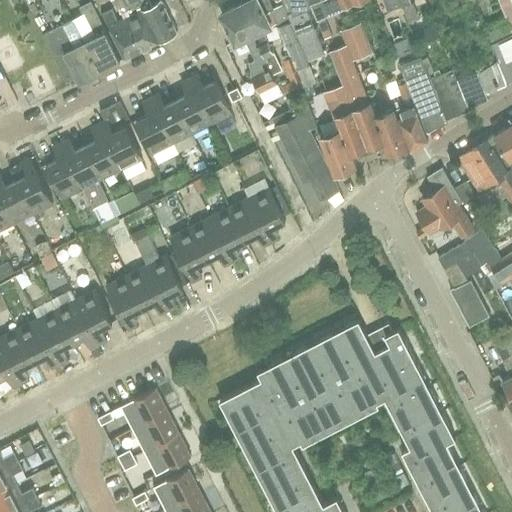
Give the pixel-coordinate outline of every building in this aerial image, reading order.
[(117,0),(126,16),(142,48),(159,40),(138,0),(117,0)] [(138,0),(159,40),(177,30),(162,0),(159,0),(151,4),(148,0),(138,0)] [(259,0),(244,0),(239,3),(254,33),(272,72),(281,68),(263,29),(272,25),(259,0)] [(311,3),(309,0),(290,0),(294,9),(293,10),(293,11),(287,13),(298,42),(316,35),(307,8),(312,6),(311,3)] [(326,17),(319,0),(337,0),(340,6),(341,5),(338,0),(309,0),(311,3),(312,6),(317,20),(326,17)] [(400,0),(389,0),(393,8),(401,5),(402,8),(403,7),(400,0)] [(498,0),(507,21),(511,33),(511,2),(511,0),(498,0)] [(98,15),(91,1),(79,7),(94,36),(85,40),(99,69),(120,59),(98,15)] [(223,17),(235,43),(244,38),(249,50),(250,50),(255,61),(250,63),(251,72),(260,92),(277,83),(272,72),(254,33),(239,3),(225,10),(223,17)] [(287,13),(284,5),(271,10),(290,57),(292,56),(297,68),(299,72),(309,69),(298,42),(287,13)] [(102,12),(124,57),(142,48),(126,16),(118,20),(112,8),(102,12)] [(488,31),(492,44),(511,34),(511,33),(507,21),(488,31)] [(361,22),(341,29),(346,44),(367,36),(361,22)] [(85,40),(75,45),(64,23),(43,33),(67,81),(77,76),(79,80),(99,69),(85,40)] [(35,31),(8,45),(27,84),(55,70),(35,31)] [(499,60),(507,81),(511,78),(511,34),(492,44),(499,60)] [(347,45),(329,51),(342,84),(364,139),(381,133),(388,151),(408,144),(409,144),(398,116),(395,107),(375,114),(370,102),(365,104),(360,89),(364,87),(354,59),(353,58),(348,44),(347,45)] [(292,56),(290,57),(283,60),(293,81),(283,86),(287,95),(305,86),(299,72),(297,68),(292,56)] [(401,64),(407,79),(416,102),(435,95),(420,57),(401,64)] [(509,85),(507,81),(499,60),(490,66),(499,89),(509,85)] [(480,72),(483,79),(489,94),(499,89),(490,66),(480,72)] [(431,78),(447,118),(469,110),(453,69),(431,78)] [(197,74),(190,77),(212,123),(232,113),(216,79),(203,86),(197,74)] [(212,123),(190,77),(182,81),(188,94),(176,99),(193,132),(212,123)] [(487,95),(489,94),(483,79),(469,84),(477,103),(489,99),(487,95)] [(402,99),(412,96),(406,82),(397,86),(402,99)] [(336,116),(341,130),(341,129),(348,145),(349,145),(364,139),(342,84),(334,87),(342,107),(338,108),(341,114),(336,116)] [(238,87),(232,90),(229,92),(233,101),(242,96),(238,87)] [(334,87),(326,91),(336,116),(341,114),(338,108),(342,107),(334,87)] [(197,142),(193,132),(176,99),(165,105),(159,93),(151,97),(173,142),(178,151),(197,142)] [(178,151),(173,142),(151,97),(143,101),(149,113),(137,119),(159,164),(179,154),(178,151)] [(273,117),(276,125),(303,179),(310,175),(320,197),(338,188),(301,112),(300,113),(297,105),(273,117)] [(416,110),(398,116),(409,144),(411,148),(428,137),(418,111),(416,111),(416,110)] [(135,174),(130,164),(142,157),(126,124),(114,130),(108,118),(100,122),(122,167),(128,178),(135,174)] [(98,138),(86,144),(103,177),(122,167),(100,122),(92,126),(98,138)] [(509,159),(510,158),(511,156),(511,123),(494,134),(509,159)] [(321,137),(334,172),(356,164),(349,145),(348,145),(341,129),(341,130),(331,134),(321,137)] [(255,134),(239,141),(244,153),(260,146),(255,134)] [(511,201),(511,251),(501,258),(493,263),(490,265),(490,266),(503,283),(511,277),(511,161),(510,158),(509,159),(494,134),(454,159),(474,193),(498,179),(511,201)] [(61,142),(83,187),(94,207),(105,201),(95,181),(103,177),(86,144),(75,150),(69,138),(61,142)] [(83,187),(61,142),(54,145),(59,157),(47,164),(63,197),(83,187)] [(28,174),(17,179),(33,212),(53,203),(30,157),(22,161),(28,174)] [(0,173),(0,194),(14,222),(33,212),(17,179),(6,185),(0,173)] [(160,181),(165,191),(179,185),(174,174),(160,181)] [(140,203),(156,195),(150,185),(135,193),(140,203)] [(420,237),(429,232),(440,225),(441,226),(451,220),(460,235),(472,227),(460,206),(457,208),(443,185),(423,197),(427,205),(417,211),(426,225),(417,231),(420,237)] [(249,196),(272,241),(279,237),(273,225),(286,219),(269,186),(249,196)] [(511,210),(511,203),(503,189),(474,208),(483,221),(491,216),(508,243),(511,240),(511,227),(511,228),(503,216),(511,210)] [(0,228),(14,222),(0,194),(0,228)] [(272,241),(249,196),(230,206),(246,239),(258,233),(264,245),(272,241)] [(246,239),(230,206),(210,216),(233,261),(241,257),(235,245),(246,239)] [(103,229),(120,221),(114,209),(98,218),(103,229)] [(233,261),(210,216),(191,225),(207,258),(219,252),(225,265),(233,261)] [(207,258),(191,225),(171,235),(193,281),(202,276),(196,264),(207,258)] [(465,241),(438,257),(444,268),(456,261),(456,262),(474,251),(482,264),(486,261),(490,266),(490,265),(493,263),(501,258),(495,248),(483,229),(464,240),(465,241)] [(56,235),(59,249),(71,246),(68,232),(56,235)] [(135,240),(147,264),(169,309),(177,305),(171,293),(183,287),(167,254),(160,258),(148,234),(135,240)] [(461,269),(449,276),(455,287),(468,281),(466,277),(474,273),(483,267),(482,264),(474,251),(456,262),(461,269)] [(449,276),(461,269),(456,262),(456,261),(444,268),(448,275),(449,276)] [(496,287),(503,283),(490,266),(486,261),(482,264),(483,267),(485,266),(496,287)] [(127,274),(143,306),(155,300),(161,313),(169,309),(147,264),(127,274)] [(483,267),(474,273),(484,293),(496,287),(485,266),(483,267)] [(143,306),(127,274),(107,284),(130,329),(138,324),(132,312),(143,306)] [(471,279),(468,281),(455,287),(451,289),(457,302),(477,291),(471,279)] [(76,298),(99,344),(107,340),(101,327),(112,321),(96,288),(76,298)] [(477,291),(457,302),(463,314),(484,304),(477,291)] [(57,308),(73,341),(84,335),(91,348),(99,344),(76,298),(57,308)] [(484,304),(463,314),(469,327),(490,316),(484,304)] [(73,341),(57,308),(37,318),(60,363),(68,359),(62,346),(73,341)] [(60,363),(37,318),(18,327),(35,360),(46,354),(52,367),(60,363)] [(294,447),(378,404),(386,400),(410,446),(402,450),(433,511),(484,511),(447,441),(456,436),(425,377),(399,327),(371,341),(359,318),(258,369),(262,377),(220,398),(279,511),(344,511),(337,497),(323,504),(294,447)] [(35,360),(18,327),(0,336),(0,339),(22,383),(30,379),(23,366),(35,360)] [(511,338),(510,334),(502,338),(511,356),(511,338)] [(511,356),(502,338),(494,342),(510,375),(506,377),(502,378),(511,397),(511,356)] [(14,386),(22,383),(0,339),(0,378),(8,374),(14,386)] [(121,404),(133,427),(166,410),(167,409),(156,386),(121,404)] [(167,409),(166,410),(133,427),(145,450),(179,432),(167,409)] [(102,423),(114,417),(110,410),(98,416),(102,423)] [(191,455),(179,432),(145,450),(157,473),(191,455)] [(0,448),(0,469),(19,459),(16,452),(5,458),(0,448)] [(121,462),(134,455),(130,448),(118,454),(121,462)] [(134,455),(121,462),(125,469),(137,462),(134,455)] [(19,459),(0,469),(0,491),(9,487),(18,483),(12,472),(23,466),(19,459)] [(154,485),(166,508),(199,491),(200,490),(189,467),(154,485)] [(9,487),(0,491),(0,511),(3,511),(38,495),(34,488),(23,494),(18,483),(9,487)] [(136,503),(148,497),(145,490),(133,496),(136,503)] [(211,511),(200,490),(199,491),(166,508),(167,511),(211,511)] [(38,495),(3,511),(32,511),(31,508),(42,503),(38,495)]
